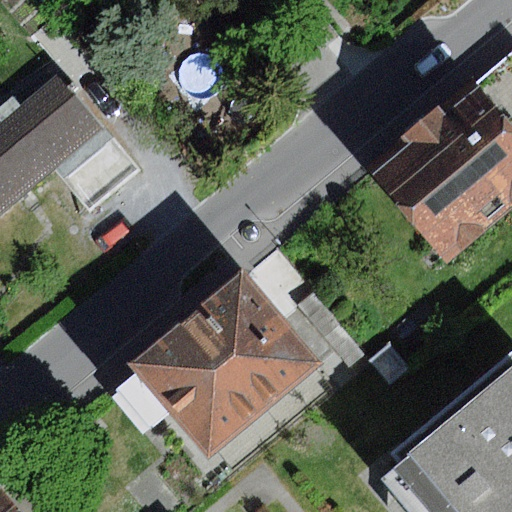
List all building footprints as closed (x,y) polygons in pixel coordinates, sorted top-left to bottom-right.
[(304,0),(233,0),(262,36),(306,2),(304,0)] [(511,54),(478,82),(511,123),(511,54)] [(58,72),(0,120),(0,215),(56,168),(91,210),(140,169),(58,72)] [(511,123),(478,82),(371,171),(449,262),(511,209),(511,123)] [(244,272),(133,367),(139,374),(172,413),(212,458),(323,363),(244,272)] [(390,345),(370,362),(390,386),(410,370),(390,345)] [(511,511),(511,359),(398,455),(445,511),(511,511)] [(172,413),(139,374),(119,391),(152,430),(172,413)] [(0,511),(22,511),(0,486),(0,511)]
